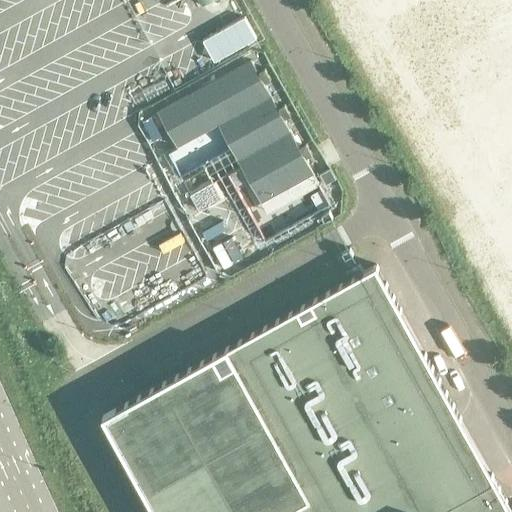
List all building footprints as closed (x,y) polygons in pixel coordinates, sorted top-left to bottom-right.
[(245,17),(204,40),(215,60),(257,37),(245,17)] [(252,60),(159,111),(178,145),(219,123),(262,201),(314,173),(305,158),(313,153),(307,143),(300,147),(284,118),(291,114),(285,104),(278,108),(264,83),(271,79),(266,68),(258,72),(252,60)] [(331,168),(321,173),(326,183),(336,178),(331,168)] [(213,182),(192,194),(201,210),(222,198),(213,182)] [(511,511),(511,509),(377,264),(227,347),(104,415),(157,511),(511,511)]
